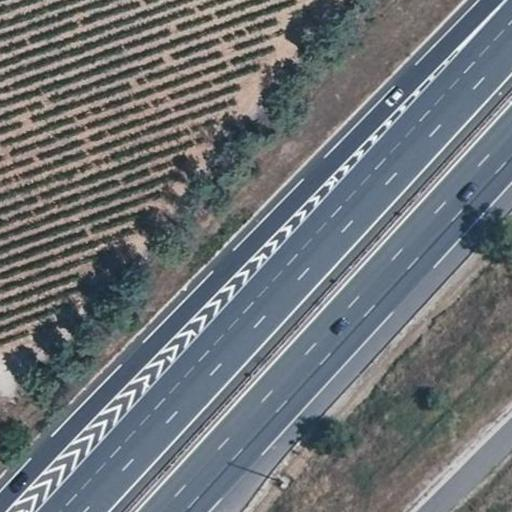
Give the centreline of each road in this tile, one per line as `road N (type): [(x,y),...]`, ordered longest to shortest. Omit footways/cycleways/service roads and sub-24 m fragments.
road 1 (motorway): [(507,0),(352,140),(0,506)]
road 2 (motorway): [(511,35),(73,511)]
road 3 (track): [(0,383),(9,393),(30,388),(83,338),(369,0)]
road 4 (motorway): [(172,511),(511,142)]
